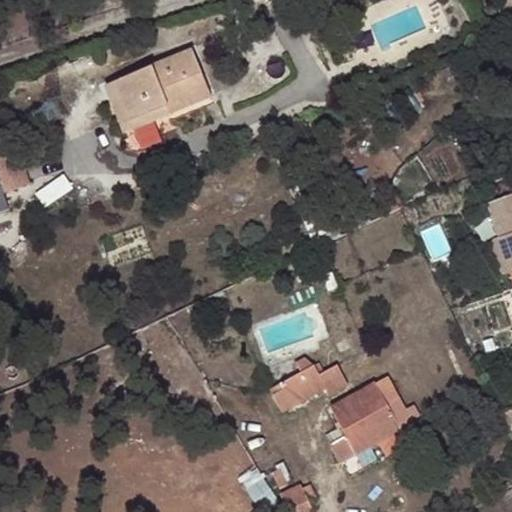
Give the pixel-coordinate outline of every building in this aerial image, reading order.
[(212,99),(193,51),(111,84),(126,123),(168,107),(171,116),(212,99)] [(126,123),(111,84),(104,87),(124,136),(171,116),(168,107),(126,123)] [(0,154),(0,182),(4,194),(31,185),(24,164),(20,166),(14,150),(0,154)] [(511,194),(508,196),(503,180),(489,186),(494,201),(480,205),(486,223),(461,232),(467,249),(483,243),(495,278),(511,273),(511,194)] [(324,269),(319,254),(289,266),(295,281),(324,269)] [(319,391),(308,369),(273,387),(283,406),(319,391)] [(396,428),(408,421),(384,375),(317,407),(337,444),(342,442),(349,454),(396,428)] [(511,408),(498,414),(504,429),(511,425),(511,408)] [(287,472),(263,486),(278,511),(286,511),(302,503),(296,492),(304,487),(297,474),(290,478),(287,472)]
